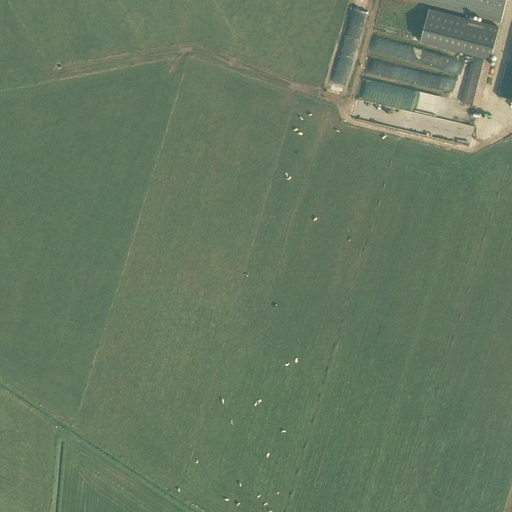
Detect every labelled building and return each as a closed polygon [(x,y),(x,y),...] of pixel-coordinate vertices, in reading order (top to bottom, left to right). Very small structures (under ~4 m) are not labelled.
[(507,0),(415,0),(429,3),(430,4),(501,22),(507,0)] [(420,42),(478,57),(490,61),(499,27),(429,9),(420,42)] [(478,57),(466,104),(480,107),(491,61),(490,61),(478,57)] [(366,72),(395,79),(399,66),(369,58),(366,72)] [(451,62),(449,72),(460,74),(462,65),(451,62)] [(511,65),(507,64),(498,97),(511,100),(511,65)] [(431,116),(435,95),(362,79),(358,98),(359,98),(355,120),(462,143),(466,124),(431,116)]
